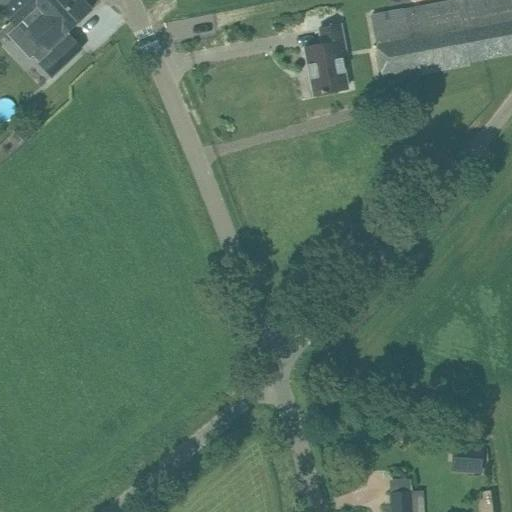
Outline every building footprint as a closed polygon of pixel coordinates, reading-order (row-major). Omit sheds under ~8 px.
[(13,0),(2,11),(16,26),(22,21),(22,22),(23,21),(22,19),(42,0),(13,0)] [(81,0),(42,0),(22,19),(23,21),(29,27),(28,28),(48,50),(49,49),(52,52),(39,64),(51,77),(82,48),(70,35),(68,37),(65,34),(91,10),(81,0)] [(469,62),(511,53),(511,0),(454,0),(371,16),(383,81),(469,65),(469,62)] [(305,47),(314,94),(347,88),(340,53),(345,52),(340,24),(319,28),(322,44),(305,47)] [(414,433),(403,433),(403,444),(414,443),(414,433)] [(450,456),(450,471),(480,472),(481,457),(450,456)] [(424,511),(424,490),(392,491),(392,511),(424,511)]
